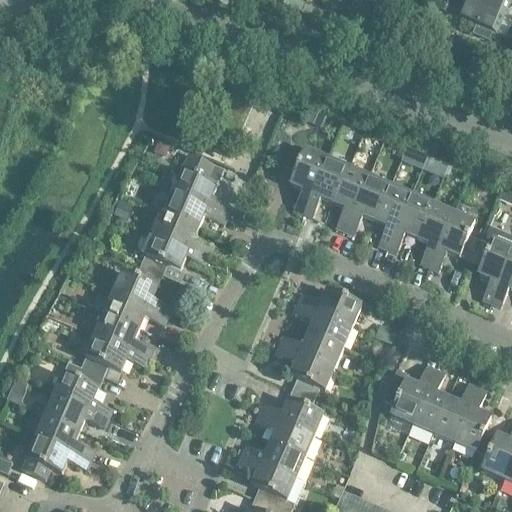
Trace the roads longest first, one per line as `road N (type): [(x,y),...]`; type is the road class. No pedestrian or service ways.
road 1 (residential): [(144,452),(261,230),(420,302)]
road 2 (residential): [(511,145),(133,0)]
road 3 (residential): [(434,511),(353,475),(375,400),(420,302)]
